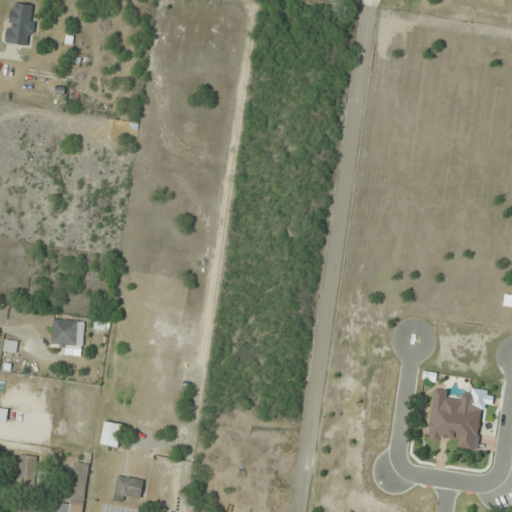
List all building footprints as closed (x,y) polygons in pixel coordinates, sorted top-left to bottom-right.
[(33,44),(33,5),(9,5),(9,44),(33,44)] [(83,349),(85,321),(53,320),(52,347),(83,349)] [(477,452),(487,391),(470,388),(468,398),(435,392),(427,437),(457,442),(456,448),(477,452)] [(9,412),(0,409),(0,422),(6,424),(9,412)] [(117,448),(123,426),(105,421),(100,444),(117,448)] [(36,457),(18,456),(17,486),(35,487),(36,457)] [(82,511),(89,465),(76,463),(69,505),(49,502),(47,511),(82,511)] [(143,480),(116,476),(113,498),(140,502),(143,480)]
